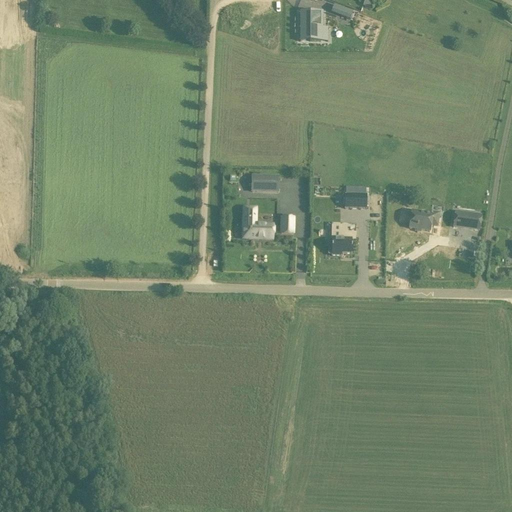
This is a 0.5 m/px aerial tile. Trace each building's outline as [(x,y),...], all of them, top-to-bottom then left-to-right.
[(5,9),(4,25),(11,26),(11,22),(25,23),(25,16),(31,17),(32,2),(26,2),(26,0),(11,0),(11,9),(5,9)] [(374,0),(364,0),(362,7),(371,10),(375,0),(374,0)] [(349,20),(352,13),(342,9),(339,17),(349,20)] [(319,31),(322,31),(322,12),(322,14),(309,14),(309,12),(299,13),(299,43),(300,43),(300,41),(309,41),(309,43),(319,43),(319,31)] [(278,178),(251,177),(251,193),(278,193),(278,178)] [(344,210),(366,210),(366,196),(344,196),(344,210)] [(392,207),(406,207),(406,197),(392,197),(392,207)] [(410,218),(409,230),(425,232),(429,233),(430,229),(430,226),(438,227),(440,214),(431,212),(431,215),(415,212),(411,211),(410,218)] [(481,217),(455,213),(452,228),(479,232),(481,217)] [(255,214),(243,214),(243,226),(249,226),(248,240),(273,240),(273,226),(255,226),(255,214)] [(281,235),(293,235),(293,219),(281,219),(281,235)] [(400,223),(382,222),(381,243),(399,243),(399,238),(404,239),(404,229),(399,229),(400,223)] [(331,239),(331,247),(328,247),(328,255),(331,255),(331,257),(341,257),(341,255),(351,255),(351,240),(354,240),(355,226),(340,226),(340,240),(331,239)]
